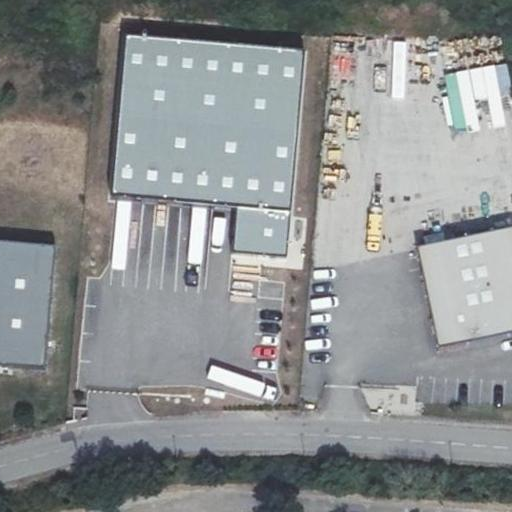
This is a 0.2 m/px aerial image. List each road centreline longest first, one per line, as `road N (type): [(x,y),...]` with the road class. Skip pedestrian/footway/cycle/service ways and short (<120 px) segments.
road 1 (unclassified): [(511,451),(164,436),(0,467)]
road 2 (unclassified): [(346,511),(222,503),(144,511)]
